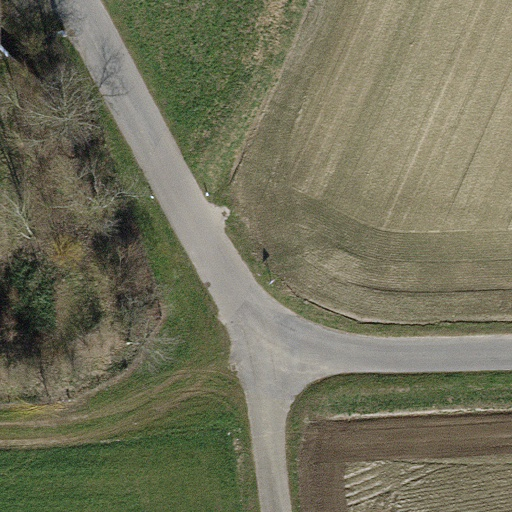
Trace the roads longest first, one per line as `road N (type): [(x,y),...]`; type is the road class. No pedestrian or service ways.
road 1 (unclassified): [(511,353),(368,359),(280,345),(223,278),(63,0)]
road 2 (track): [(280,345),(266,387),(282,511)]
